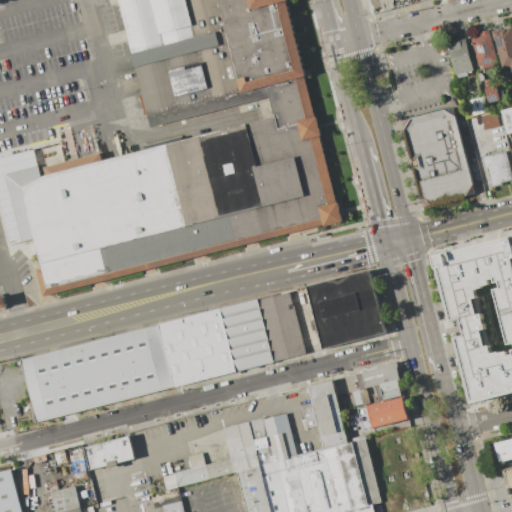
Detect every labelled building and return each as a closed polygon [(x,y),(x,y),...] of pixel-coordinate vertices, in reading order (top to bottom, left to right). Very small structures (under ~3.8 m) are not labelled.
[(169,143),(275,117),(269,97),(150,128),(118,0),(289,0),(286,1),(306,76),(305,77),(315,117),(317,116),(322,135),(320,136),(336,203),(338,202),(343,221),(341,222),(324,226),(324,225),(196,257),(43,296),(36,270),(41,268),(34,238),(10,245),(0,206),(0,157),(35,149),(39,168),(101,153),(103,160),(169,143)] [(511,27),(511,70),(511,71),(510,66),(502,68),(495,40),(494,40),(491,31),(498,30),(511,27)] [(489,29),(497,64),(478,68),(471,38),(477,37),(476,34),(480,33),(480,32),(489,29)] [(474,70),(467,72),(468,75),(457,78),(457,74),(455,75),(447,43),(466,38),(474,70)] [(484,89),(503,84),(507,100),(488,105),(484,89)] [(482,97),(486,112),(472,115),(469,100),(482,97)] [(511,107),(511,132),(507,134),(501,110),(511,107)] [(411,118),(404,129),(421,199),(432,205),(466,196),(473,186),(455,116),(444,109),(411,118)] [(500,125),(484,129),(481,116),(496,112),(500,125)] [(507,150),(511,171),(511,180),(502,183),(502,185),(492,187),(488,169),(485,169),(482,156),(507,150)] [(434,257),(511,237),(511,394),(472,405),(455,339),(465,336),(461,320),(451,323),(434,257)] [(370,270),(306,285),(321,348),(384,334),(370,270)] [(257,298),(289,290),(305,353),(273,361),(257,298)] [(219,308),(257,298),(273,361),(235,371),(219,308)] [(157,324),(219,308),(235,371),(173,387),(157,324)] [(173,387),(157,324),(20,359),(36,422),(173,387)] [(402,396),(378,402),(374,385),(358,389),(355,372),(360,371),(362,369),(366,368),(368,369),(377,366),(378,364),(382,363),(385,364),(389,363),(390,361),(394,360),(397,362),(398,366),(396,368),(404,396),(402,396)] [(245,511),(374,511),(372,504),(380,501),(364,439),(348,443),(332,381),(306,387),(311,406),(302,408),(307,429),(316,426),(322,448),(296,454),(286,413),(262,419),(262,418),(221,428),(229,459),(174,472),(174,474),(177,487),(235,472),(245,511)] [(402,396),(407,418),(362,430),(357,408),(378,402),(402,396)] [(84,447),(90,468),(107,464),(108,468),(118,466),(117,462),(136,458),(130,435),(84,447)] [(494,443),(511,438),(511,461),(500,465),(494,443)] [(511,465),(503,467),(511,511),(511,465)] [(0,470),(0,511),(21,511),(10,468),(0,470)] [(177,487),(166,490),(163,477),(174,474),(177,487)] [(50,492),(55,511),(82,511),(76,485),(50,492)] [(163,511),(162,505),(180,500),(183,511),(163,511)]
